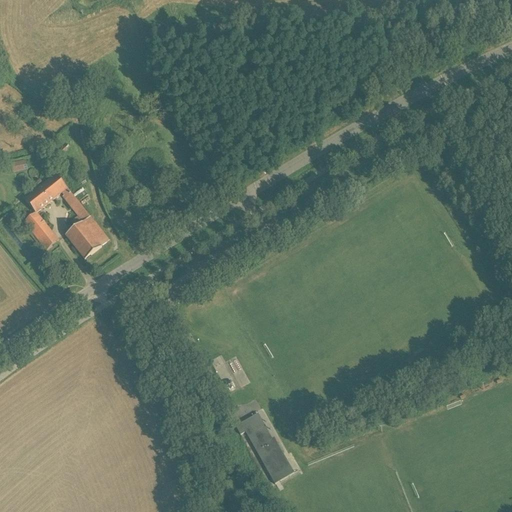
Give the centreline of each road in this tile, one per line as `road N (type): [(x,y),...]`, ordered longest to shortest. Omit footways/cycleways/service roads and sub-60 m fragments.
road 1 (tertiary): [(0,358),(94,290),(361,127),(511,51)]
road 2 (track): [(195,511),(189,471),(102,307)]
